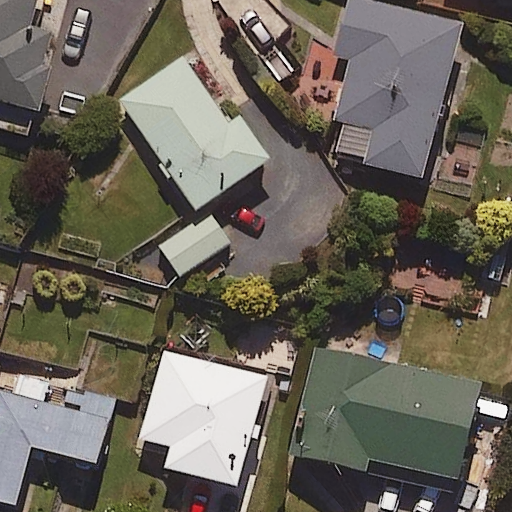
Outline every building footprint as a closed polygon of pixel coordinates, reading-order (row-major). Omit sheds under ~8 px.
[(32,0),(0,0),(0,126),(31,134),(56,31),(27,24),(32,0)] [(349,66),(326,150),(418,175),(459,23),(373,0),(346,0),(330,61),(349,66)] [(226,120),(178,57),(118,103),(199,209),(269,155),(237,112),(226,120)] [(229,243),(209,213),(158,247),(178,277),(229,243)] [(315,344),(289,451),(368,470),(370,460),(453,480),(477,384),(315,344)] [(263,376),(163,349),(138,439),(167,447),(162,464),(234,483),(263,376)] [(44,380),(0,369),(0,501),(16,505),(30,445),(96,460),(112,395),(77,387),(72,408),(39,400),(44,380)]
